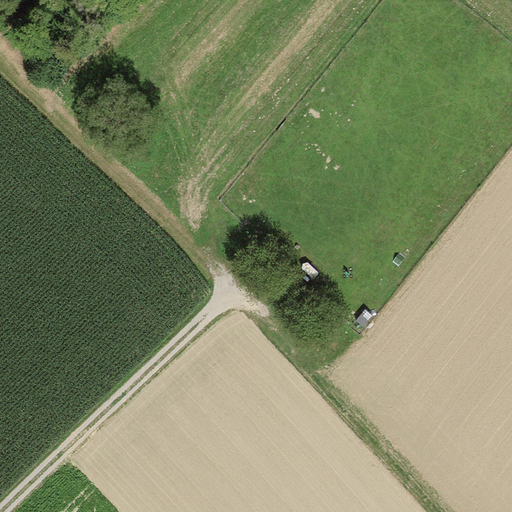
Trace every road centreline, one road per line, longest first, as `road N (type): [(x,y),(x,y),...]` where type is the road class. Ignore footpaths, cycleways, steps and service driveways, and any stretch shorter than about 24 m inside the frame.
road 1 (track): [(0,56),(167,215),(231,289)]
road 2 (track): [(231,289),(1,511)]
road 3 (track): [(430,511),(231,289)]
